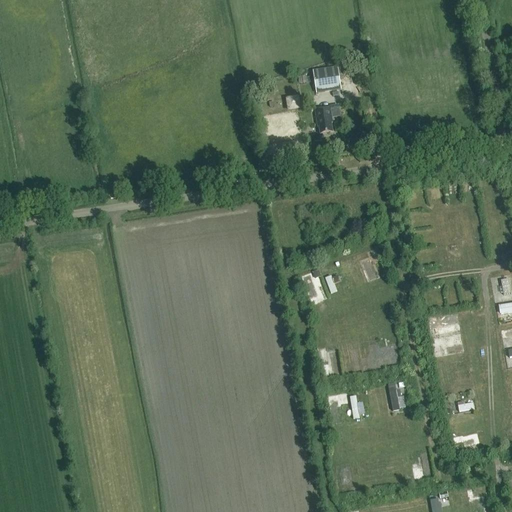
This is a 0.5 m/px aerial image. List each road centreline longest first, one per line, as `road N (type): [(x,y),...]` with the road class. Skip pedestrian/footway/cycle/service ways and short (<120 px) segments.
road 1 (unclassified): [(0,224),(511,145)]
road 2 (unknown): [(402,277),(486,267),(499,374),(499,473),(445,479),(437,468)]
road 3 (unknown): [(437,468),(402,277)]
road 4 (track): [(503,147),(476,0)]
